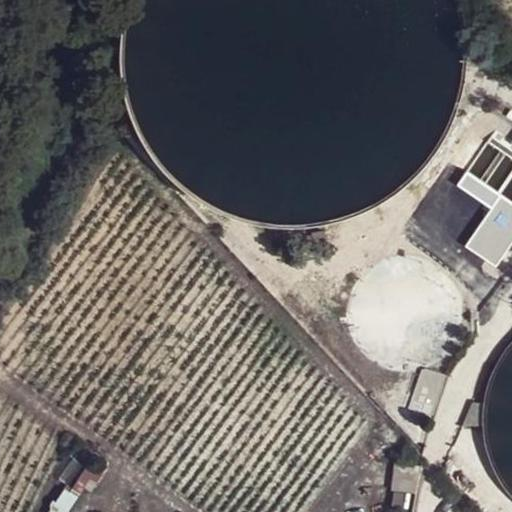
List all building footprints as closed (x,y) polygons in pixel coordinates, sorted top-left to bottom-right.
[(477,230),(462,218),(451,233),(466,244),(477,230)] [(503,302),(511,288),(511,285),(503,280),(494,295),(503,302)] [(437,419),(451,376),(424,368),(410,410),(437,419)] [(487,392),(475,402),(464,425),(485,426),(485,414),(485,408),(487,392)] [(72,456),(69,461),(80,470),(83,465),(72,456)] [(74,488),(83,493),(86,488),(92,492),(109,468),(93,457),(74,488)] [(421,467),(396,462),(393,477),(418,482),(421,467)] [(71,510),(83,493),(74,488),(71,492),(66,490),(58,502),(71,510)] [(69,511),(71,510),(58,502),(50,511),(69,511)]
